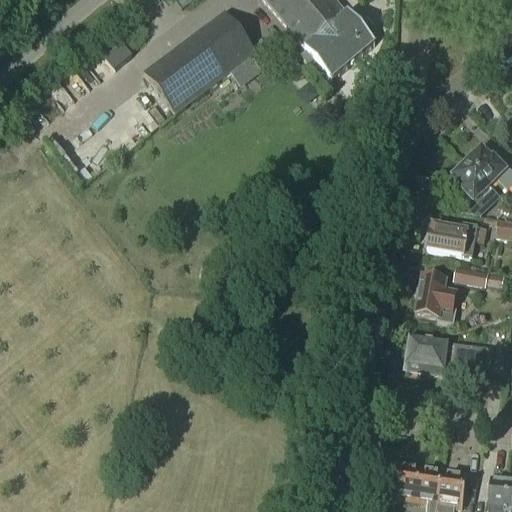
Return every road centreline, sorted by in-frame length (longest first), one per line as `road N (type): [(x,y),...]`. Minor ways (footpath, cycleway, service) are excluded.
road 1 (residential): [(353,415),(406,120),(417,0)]
road 2 (residential): [(511,435),(353,415)]
